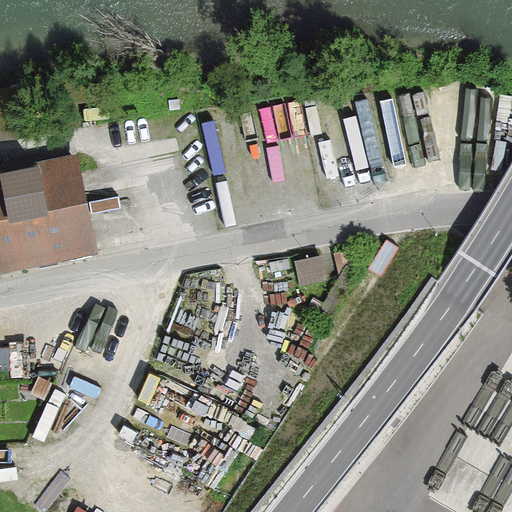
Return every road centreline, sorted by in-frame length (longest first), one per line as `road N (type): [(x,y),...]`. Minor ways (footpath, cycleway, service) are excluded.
road 1 (residential): [(511,201),(261,233),(0,290)]
road 2 (secondary): [(291,511),(461,290),(511,208)]
